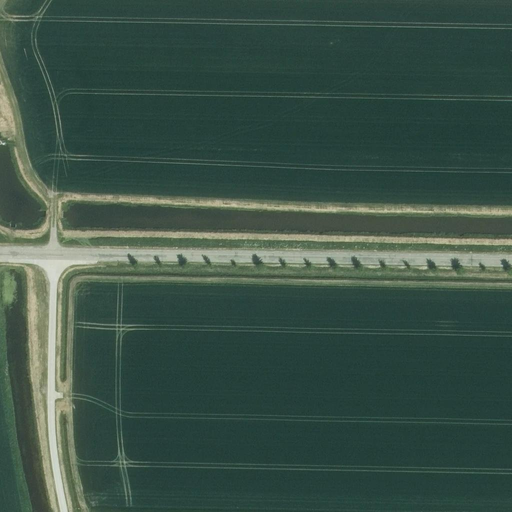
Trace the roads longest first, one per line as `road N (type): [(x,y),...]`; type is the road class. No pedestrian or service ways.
road 1 (tertiary): [(511,260),(54,252)]
road 2 (unclassified): [(65,511),(52,423),(54,252)]
